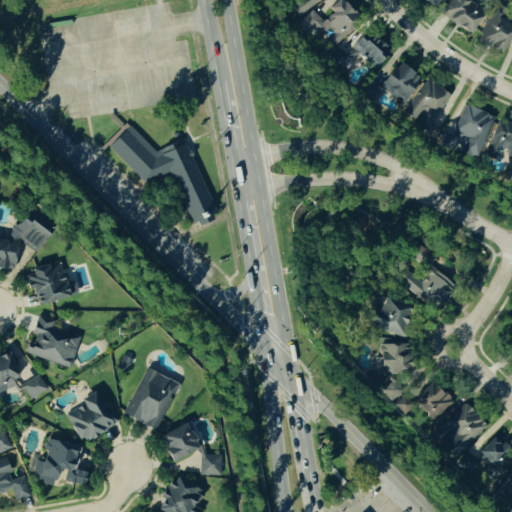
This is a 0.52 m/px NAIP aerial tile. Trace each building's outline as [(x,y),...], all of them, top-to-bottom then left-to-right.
[(322,0),(300,0),(291,6),(297,15),(322,0)] [(442,17),(469,35),(483,13),(462,0),(423,0),(435,8),(440,0),(449,0),(452,2),(442,17)] [(499,55),(511,35),(511,25),(493,13),(475,39),(499,55)] [(388,48),(354,27),(339,51),(346,56),(349,52),(375,68),(388,48)] [(401,105),(420,78),(397,62),(378,89),(401,105)] [(450,95),(426,80),(405,114),(419,123),(414,130),(431,141),(439,129),(431,124),(450,95)] [(494,117),(456,102),(438,148),(451,154),(457,139),(465,143),(461,153),(476,160),(494,117)] [(511,125),(494,121),(484,158),(498,162),(501,149),(511,152),(511,125)] [(127,124),(153,150),(181,139),(214,213),(189,223),(167,172),(142,182),(106,146),(127,124)] [(0,268),(14,272),(18,249),(39,253),(44,228),(14,223),(10,242),(0,240),(0,268)] [(36,306),(68,298),(59,263),(22,272),(26,290),(32,289),(36,306)] [(419,281),(406,271),(396,282),(432,311),(452,286),(430,268),(419,281)] [(373,334),(406,338),(410,300),(376,297),(373,334)] [(70,368),(79,337),(58,331),(61,323),(37,316),(29,342),(27,341),(23,355),(70,368)] [(511,338),(503,348),(511,356),(511,338)] [(378,345),(379,375),(409,375),(408,344),(378,345)] [(18,377),(7,351),(0,353),(0,392),(13,387),(11,381),(18,377)] [(122,417),(155,432),(177,385),(144,369),(122,417)] [(22,385),(28,399),(46,392),(39,377),(22,385)] [(389,402),(403,392),(395,380),(381,390),(389,402)] [(410,397),(433,422),(452,404),(429,380),(410,397)] [(64,415),(77,444),(111,428),(94,392),(78,400),(81,407),(64,415)] [(486,428),(464,405),(444,424),(450,431),(438,442),(454,459),(486,428)] [(157,437),(170,464),(197,451),(184,424),(157,437)] [(2,428),(0,428),(0,452),(10,449),(2,428)] [(485,461),(477,467),(490,482),(511,464),(511,455),(496,436),(477,451),(485,461)] [(80,445),(46,439),(42,463),(34,462),(31,481),(54,486),(57,471),(65,473),(63,483),(83,486),(85,473),(75,471),(80,445)] [(221,476),(220,457),(198,458),(199,477),(221,476)] [(30,497),(23,477),(12,480),(5,460),(0,461),(0,494),(11,491),(14,502),(30,497)] [(511,469),(485,489),(494,501),(510,490),(511,493),(511,469)] [(194,511),(203,490),(170,477),(156,511),(194,511)]
